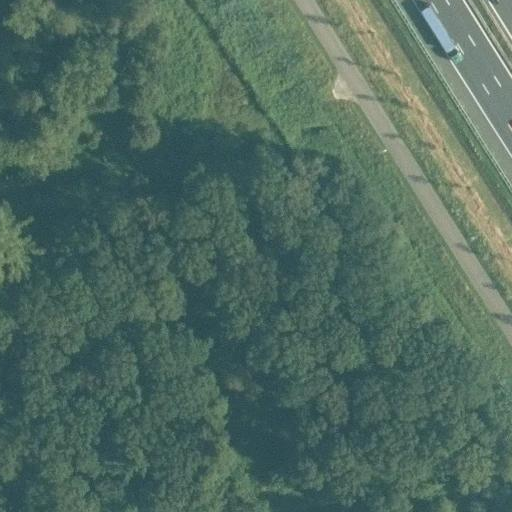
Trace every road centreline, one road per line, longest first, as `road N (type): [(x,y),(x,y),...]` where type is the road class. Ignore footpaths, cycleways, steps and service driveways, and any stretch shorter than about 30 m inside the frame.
road 1 (unclassified): [(511,314),(312,0)]
road 2 (motorway): [(440,0),(511,113)]
